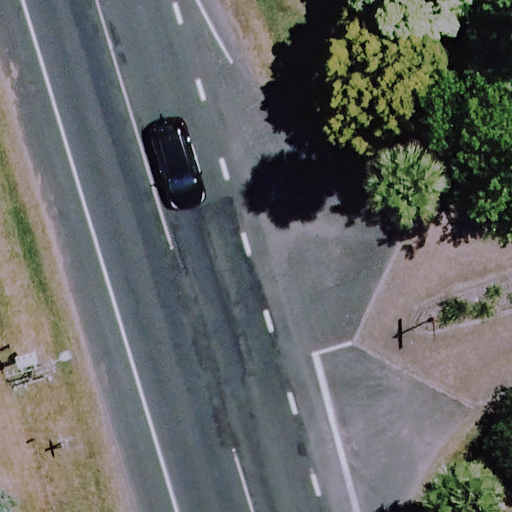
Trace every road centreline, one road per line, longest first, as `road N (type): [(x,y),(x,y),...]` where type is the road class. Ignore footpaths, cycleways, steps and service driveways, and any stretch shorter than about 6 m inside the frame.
road 1 (tertiary): [(88,0),(198,363)]
road 2 (residential): [(198,363),(511,308)]
road 3 (tertiary): [(198,363),(246,511)]
